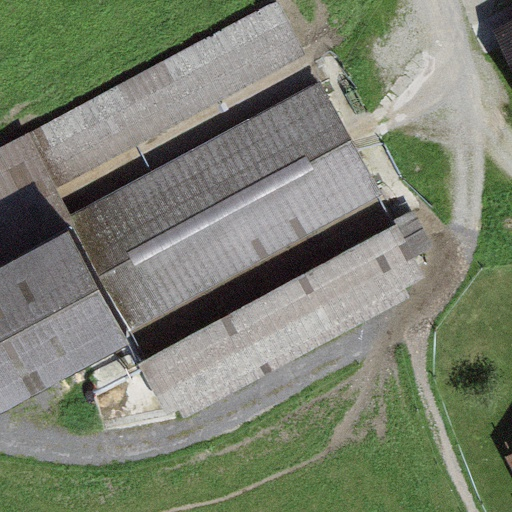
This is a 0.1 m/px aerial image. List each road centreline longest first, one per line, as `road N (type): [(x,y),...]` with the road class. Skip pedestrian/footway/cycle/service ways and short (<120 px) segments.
road 1 (track): [(471,511),(436,429),(424,336),(456,263),(473,142)]
road 2 (track): [(473,142),(460,57),(437,0)]
